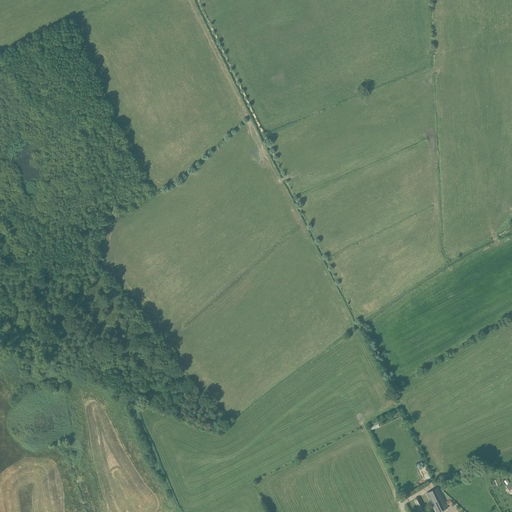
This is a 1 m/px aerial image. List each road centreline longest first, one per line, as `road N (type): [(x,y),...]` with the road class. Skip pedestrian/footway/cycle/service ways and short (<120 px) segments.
road 1 (track): [(436,0),(437,70),(279,181),(304,231)]
road 2 (track): [(190,0),(279,181)]
